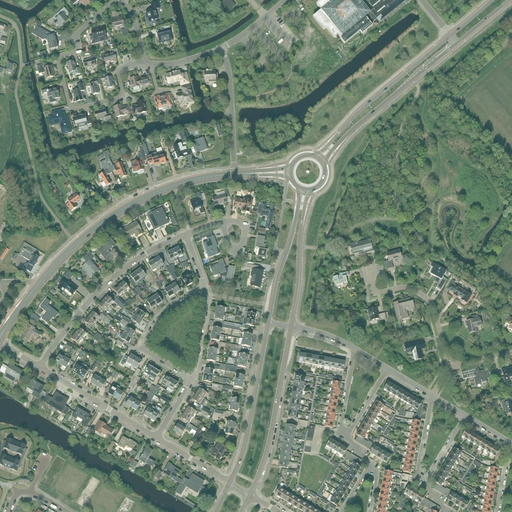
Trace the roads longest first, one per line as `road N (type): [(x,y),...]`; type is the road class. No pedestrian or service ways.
road 1 (tertiary): [(5,328),(64,254),(115,213),(173,185),(233,174)]
road 2 (residential): [(119,84),(119,98),(73,109),(58,61),(75,51),(73,35),(117,0)]
road 3 (residential): [(40,367),(102,286),(184,233)]
road 4 (secondary): [(450,36),(315,157)]
road 5 (secondary): [(322,163),(456,43)]
road 6 (secondary): [(250,495),(272,431),(291,327)]
road 7 (secondary): [(267,323),(229,482)]
road 8 (residential): [(192,379),(141,347),(158,317),(204,287)]
road 9 (secondary): [(300,188),(267,323)]
road 10 (secondary): [(291,327),(308,190)]
road 11 (residential): [(449,368),(429,300),(416,289),(376,292),(373,283)]
road 12 (residential): [(156,438),(40,367)]
road 13 (unclassified): [(233,174),(223,50)]
